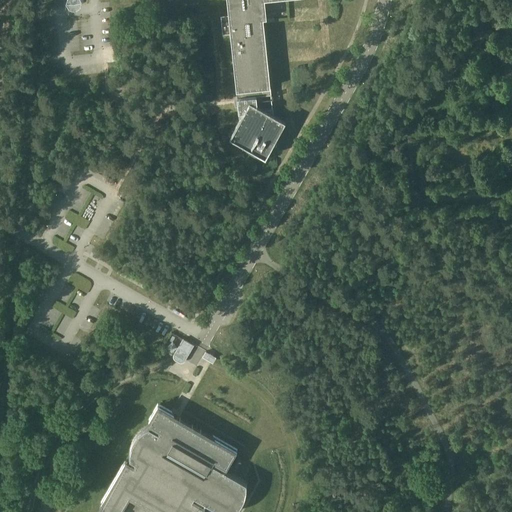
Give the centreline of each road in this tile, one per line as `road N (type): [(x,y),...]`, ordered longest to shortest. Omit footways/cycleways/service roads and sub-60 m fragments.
road 1 (track): [(205,338),(187,365),(130,377),(85,407),(52,451),(31,511)]
road 2 (track): [(286,511),(293,457),(278,419),(254,390),(195,357)]
